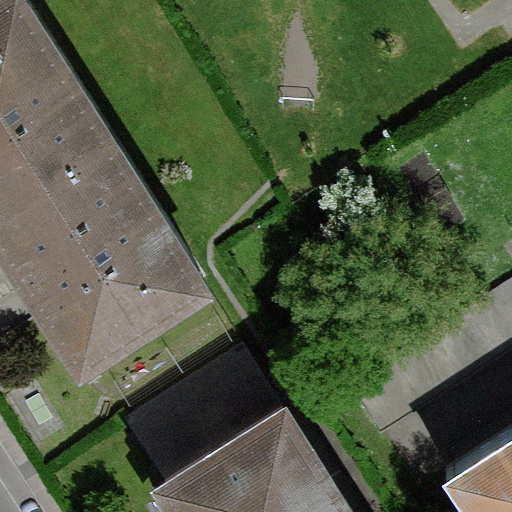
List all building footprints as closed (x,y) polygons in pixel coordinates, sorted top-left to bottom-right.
[(30,0),(0,0),(0,240),(79,363),(210,279),(30,0)] [(511,344),(511,274),(348,379),(380,429),(511,344)] [(129,415),(162,467),(276,396),(243,343),(129,415)] [(162,467),(152,474),(176,511),(364,511),(287,389),(276,396),(162,467)] [(511,511),(511,421),(443,466),(473,511),(511,511)]
